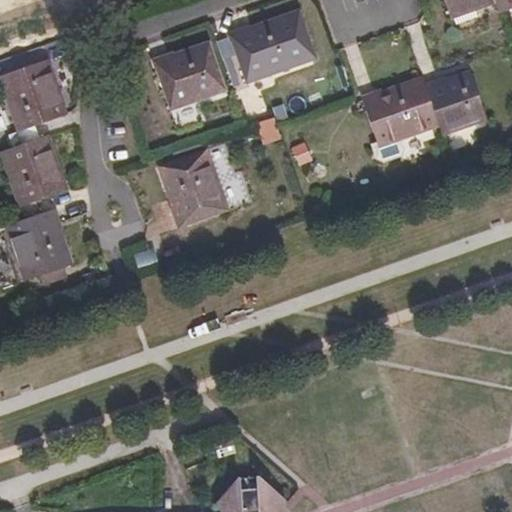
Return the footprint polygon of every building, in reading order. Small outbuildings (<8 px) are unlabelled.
[(58,0),(10,0),(20,30),(63,17),(58,0)] [(511,5),(511,0),(447,0),(453,16),(498,1),(501,10),(511,5)] [(317,56),(300,9),(233,32),(250,79),(317,56)] [(226,87),(209,40),(156,58),(172,105),(226,87)] [(346,49),(355,73),(365,69),(356,45),(346,49)] [(134,55),(150,98),(155,97),(159,108),(155,109),(158,117),(170,113),(147,50),(134,55)] [(28,278),(76,261),(57,205),(43,209),(39,199),(71,187),(51,133),(42,135),(37,124),(69,112),(49,58),(1,74),(20,129),(13,132),(17,145),(3,150),(23,206),(15,208),(19,219),(8,223),(28,278)] [(488,117),(471,69),(429,84),(425,75),(363,96),(379,143),(441,124),(444,131),(488,117)] [(276,118),(258,120),(259,138),(277,137),(276,118)] [(330,153),(330,139),(308,138),(307,153),(330,153)] [(290,148),(297,165),(311,160),(303,142),(290,148)] [(230,208),(209,148),(161,165),(183,224),(230,208)] [(278,511),(289,501),(263,477),(242,477),(215,504),(223,511),(278,511)]
